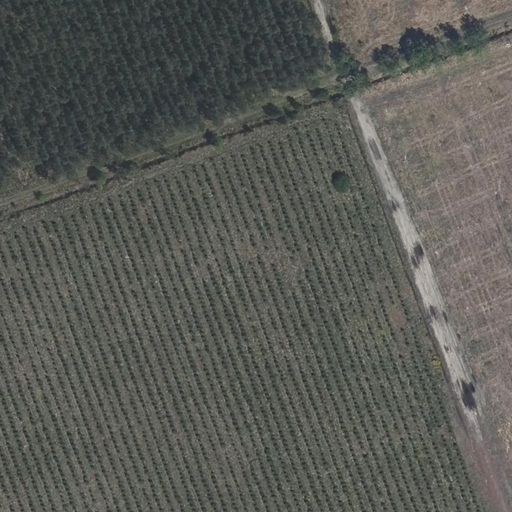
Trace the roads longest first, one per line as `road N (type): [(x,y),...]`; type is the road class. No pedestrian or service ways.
road 1 (track): [(506,511),(320,0)]
road 2 (track): [(511,20),(0,206)]
